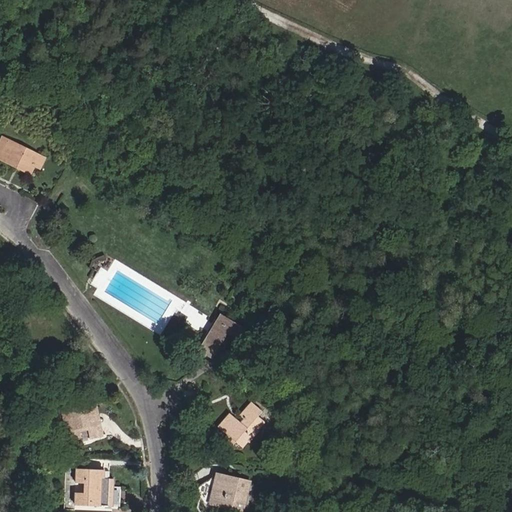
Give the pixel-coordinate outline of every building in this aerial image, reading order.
[(38,167),(43,156),(0,133),(0,159),(27,173),(31,164),(38,167)] [(237,303),(231,300),(214,293),(199,332),(206,335),(211,337),(223,309),(233,313),(237,303)] [(87,401),(83,399),(79,400),(77,403),(64,406),(65,412),(57,414),(64,437),(77,434),(76,433),(75,428),(82,426),(83,431),(85,438),(95,435),(89,417),(91,413),(87,401)] [(259,411),(249,404),(240,416),(244,419),(240,425),(228,416),(218,429),(228,436),(224,442),(231,448),(235,442),(242,448),(247,441),(250,445),(260,432),(257,430),(264,421),(257,415),(259,411)] [(98,466),(72,466),(72,481),(82,481),(82,491),(72,491),(72,503),(109,503),(110,475),(98,475),(98,466)] [(217,490),(222,474),(198,490),(205,499),(208,487),(217,490)] [(214,502),(246,511),(254,484),(222,474),(217,490),(208,487),(205,499),(212,508),(214,502)]
